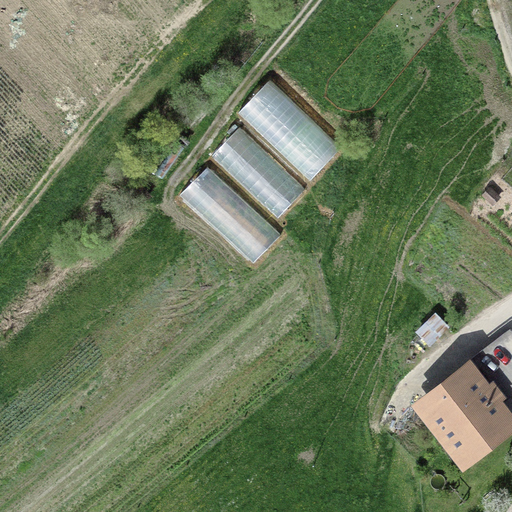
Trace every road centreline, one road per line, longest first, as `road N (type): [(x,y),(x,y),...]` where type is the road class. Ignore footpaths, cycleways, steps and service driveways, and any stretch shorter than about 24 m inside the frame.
road 1 (track): [(0,288),(37,250),(127,115),(222,0)]
road 2 (track): [(314,0),(189,158),(165,209)]
